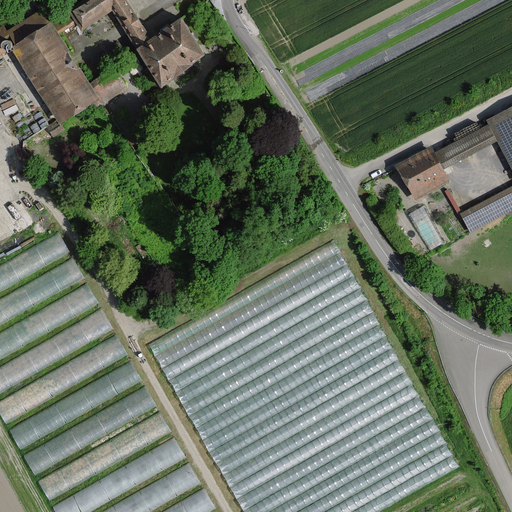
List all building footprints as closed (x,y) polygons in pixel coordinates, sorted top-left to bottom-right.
[(180,20),(167,29),(153,39),(126,0),(90,0),(72,13),(82,28),(102,15),(112,9),(139,48),(137,49),(161,84),(204,55),(180,20)] [(124,88),(112,69),(87,85),(49,24),(14,46),(2,28),(0,28),(0,54),(11,47),(58,122),(96,98),(99,103),(124,88)] [(433,150),(443,168),(492,142),(511,179),(511,104),(480,121),(482,125),(433,150)] [(428,150),(392,170),(408,200),(444,180),(439,170),(428,150)] [(511,189),(458,217),(466,232),(511,207),(511,189)] [(423,205),(407,214),(428,253),(444,244),(423,205)] [(62,233),(0,263),(0,265),(8,282),(71,251),(62,233)] [(245,295),(156,341),(243,511),(351,511),(357,500),(318,501),(337,483),(325,459),(331,463),(341,442),(371,427),(371,449),(400,435),(391,456),(408,446),(409,464),(393,479),(462,477),(344,248),(302,270),(283,310),(297,317),(272,317),(267,322),(271,325),(243,326),(243,297),(245,295)] [(51,269),(61,288),(85,276),(75,256),(51,269)] [(0,353),(101,306),(92,285),(0,328),(0,353)] [(0,388),(116,329),(105,308),(0,362),(0,388)] [(0,407),(5,417),(131,358),(121,336),(0,393),(0,407)] [(20,444),(144,381),(134,361),(10,423),(20,444)] [(149,387),(24,448),(33,468),(159,406),(149,387)] [(49,495),(174,433),(164,412),(39,474),(49,495)] [(58,511),(84,511),(188,457),(177,436),(53,502),(58,511)] [(192,462),(98,511),(146,511),(202,482),(192,462)] [(208,490),(163,511),(214,511),(218,510),(208,490)]
